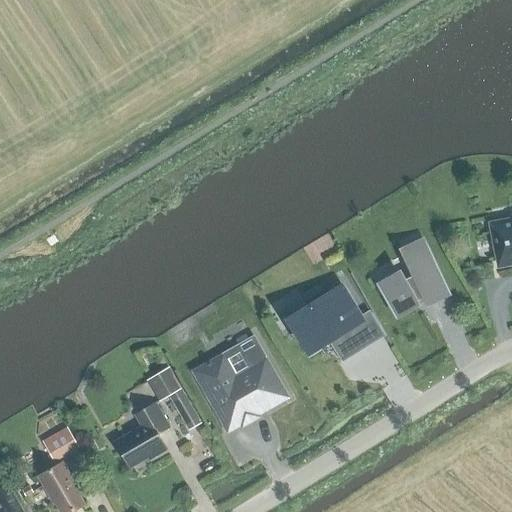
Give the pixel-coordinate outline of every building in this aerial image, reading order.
[(511,220),(490,224),(498,266),(511,263),(511,220)] [(448,296),(423,242),(403,252),(413,275),(403,280),(401,278),(382,289),(398,317),(417,306),(415,302),(424,297),(427,305),(448,296)] [(361,321),(340,287),(325,296),(322,291),(304,302),(307,307),(288,319),(309,353),(328,341),(336,353),(353,342),(345,331),(361,321)] [(352,382),(400,362),(388,333),(340,353),(352,382)] [(287,397),(265,359),(253,338),(211,362),(210,361),(206,364),(206,365),(194,372),(228,431),(287,397)] [(168,396),(181,389),(168,367),(147,380),(159,402),(168,396)] [(200,422),(181,389),(168,396),(188,430),(200,422)] [(154,457),(167,449),(158,434),(170,427),(156,403),(135,415),(142,426),(115,442),(130,468),(153,455),(154,457)] [(54,463),(79,448),(67,427),(41,441),(54,463)] [(70,511),(84,504),(76,490),(78,489),(62,463),(38,477),(53,503),(55,502),(60,511),(70,511)] [(22,511),(11,492),(7,484),(0,488),(0,504),(4,510),(0,511),(22,511)]
